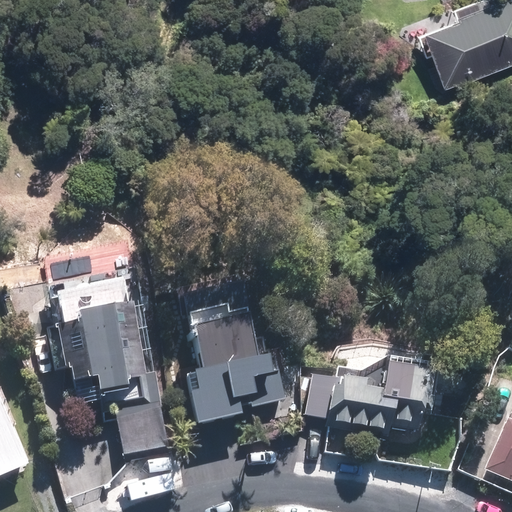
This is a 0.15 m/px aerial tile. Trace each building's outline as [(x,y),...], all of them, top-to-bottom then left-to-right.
[(458,81),(459,83),(511,62),(511,0),(471,0),(447,10),(451,20),(417,34),(439,89),(458,81)] [(122,464),(167,455),(148,366),(149,366),(129,271),(42,290),(60,374),(62,373),(65,386),(67,386),(74,419),(98,414),(100,423),(113,421),(122,464)] [(183,397),(190,430),(235,420),(232,410),(247,406),(248,410),(281,403),(272,360),(265,361),(264,354),(259,354),(256,342),(244,344),(238,316),(242,315),(234,279),(174,292),(179,319),(182,318),(185,331),(183,332),(192,374),(186,376),(190,395),(183,397)] [(328,392),(322,429),(385,438),(386,429),(414,433),(417,416),(424,417),(426,403),(421,402),(425,379),(375,370),(371,397),(356,394),(357,388),(332,384),(331,392),(328,392)] [(0,477),(22,468),(0,417),(0,477)] [(511,428),(502,424),(481,471),(511,484),(511,428)]
